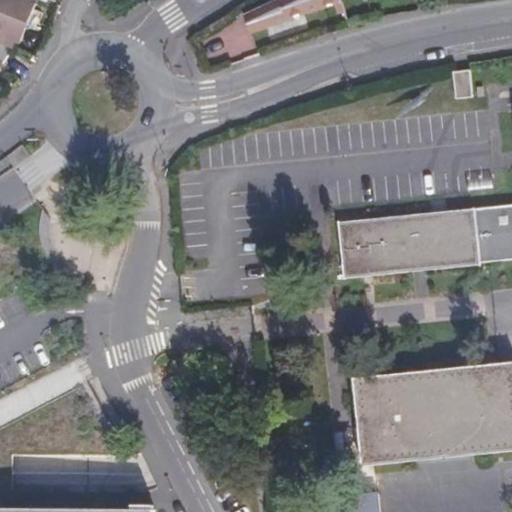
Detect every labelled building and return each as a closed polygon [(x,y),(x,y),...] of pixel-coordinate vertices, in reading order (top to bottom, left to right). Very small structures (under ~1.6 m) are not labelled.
[(0,0),(0,43),(5,46),(8,37),(14,40),(20,24),(29,2),(24,0),(0,0)] [(282,0),(241,20),(246,34),(332,6),(335,15),(340,13),(335,0),(282,0)] [(473,79),(475,106),(492,105),(490,78),(473,79)] [(511,215),(337,228),(341,285),(511,273),(511,215)] [(511,367),(352,384),(361,472),(511,456),(511,367)] [(377,511),(376,496),(302,503),(303,511),(377,511)]
